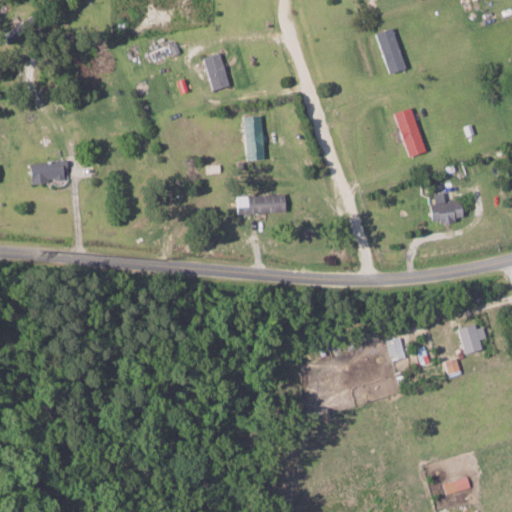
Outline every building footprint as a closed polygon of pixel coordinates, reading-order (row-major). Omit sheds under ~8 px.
[(371,33),(385,73),(403,67),(389,27),(371,33)] [(199,57),(209,90),(227,85),(217,52),(199,57)] [(423,151),(408,107),(393,112),(396,122),(394,123),(405,157),(423,151)] [(242,160),(261,159),(259,115),(240,116),(242,160)] [(26,162),(26,181),(64,180),(63,161),(26,162)] [(235,213),(283,213),(283,195),(234,195),(235,213)] [(458,200),(440,202),(439,195),(435,195),(436,203),(425,204),(427,223),(452,220),(451,217),(460,216),(458,200)] [(484,337),(480,323),(454,330),(461,354),(479,349),(476,339),(484,337)] [(384,341),(389,361),(402,357),(397,337),(384,341)] [(445,374),(457,370),(454,357),(442,360),(445,374)] [(440,483),(443,495),(468,488),(465,476),(440,483)]
